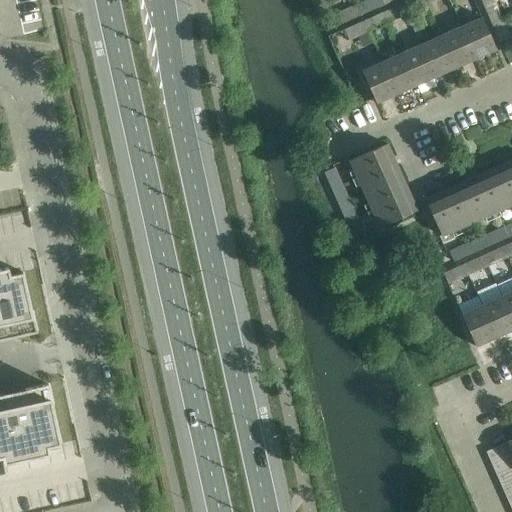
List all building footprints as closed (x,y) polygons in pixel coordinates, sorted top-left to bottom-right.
[(362,14),(375,8),(370,0),(364,0),(357,3),(362,14)] [(417,0),(408,0),(404,2),(408,13),(421,7),(417,0)] [(395,19),(408,13),(404,2),(390,8),(395,19)] [(349,20),(362,14),(357,3),(344,9),(349,20)] [(485,9),(491,22),(501,17),(495,4),(485,9)] [(376,14),(364,20),(369,30),(381,25),(376,14)] [(482,16),(462,26),(476,58),(496,49),(482,16)] [(491,22),(496,35),(507,30),(501,17),(491,22)] [(356,36),(369,30),(364,20),(351,26),(356,36)] [(476,58),(462,26),(442,34),(456,67),(476,58)] [(442,34),(422,43),(437,76),(456,67),(442,34)] [(437,76),(422,43),(402,52),(417,84),(437,76)] [(402,52),(383,61),(397,93),(417,84),(402,52)] [(362,70),(375,98),(377,102),(397,93),(383,61),(362,70)] [(350,159),(357,176),(394,160),(386,143),(350,159)] [(401,176),(394,160),(357,176),(365,193),(401,176)] [(508,205),(511,203),(511,170),(508,161),(491,169),(508,205)] [(334,167),(333,167),(324,172),(328,180),(338,175),(334,167)] [(491,213),(508,205),(491,169),(475,176),(491,213)] [(342,183),(338,175),(328,180),(332,188),(342,183)] [(365,193),(372,210),(409,193),(401,176),(365,193)] [(474,220),(491,213),(475,176),(458,184),(474,220)] [(335,196),(345,192),(342,183),(332,188),(335,196)] [(458,228),(474,220),(458,184),(441,191),(458,228)] [(441,235),(458,228),(441,191),(425,199),(441,235)] [(349,200),(345,192),(335,196),(339,204),(349,200)] [(416,210),(409,193),(372,210),(380,226),(416,210)] [(343,213),(353,208),(349,200),(339,204),(343,213)] [(356,217),(353,208),(343,213),(346,221),(356,217)] [(350,229),(360,225),(356,217),(346,221),(350,229)] [(503,239),(511,234),(511,222),(498,228),(503,239)] [(350,229),(354,238),(364,233),(360,225),(350,229)] [(486,246),(503,239),(498,228),(482,236),(486,246)] [(470,254),(486,246),(482,236),(465,243),(470,254)] [(511,241),(502,246),(507,257),(511,254),(511,241)] [(454,261),(470,254),(465,243),(449,250),(454,261)] [(502,246),(490,251),(495,262),(507,257),(502,246)] [(20,249),(20,265),(34,264),(34,249),(20,249)] [(476,258),(463,264),(468,274),(481,268),(476,258)] [(463,264),(450,269),(455,280),(468,274),(463,264)] [(0,331),(12,329),(12,332),(13,336),(16,335),(17,335),(37,330),(32,311),(31,311),(23,272),(10,274),(8,267),(0,269),(0,331)] [(511,291),(501,296),(511,319),(511,291)] [(511,319),(501,296),(482,305),(496,337),(511,330),(511,319)] [(496,337),(482,305),(461,314),(476,346),(496,337)] [(0,456),(3,456),(5,463),(49,453),(48,446),(61,443),(52,404),(53,403),(48,384),(30,388),(28,389),(28,388),(25,389),(27,396),(1,401),(0,396),(0,456)] [(511,452),(511,450),(508,441),(486,451),(491,462),(511,452)] [(511,465),(511,452),(491,462),(496,473),(511,465)] [(511,479),(511,465),(496,473),(501,484),(511,479)] [(511,492),(511,479),(501,484),(506,495),(511,492)]
